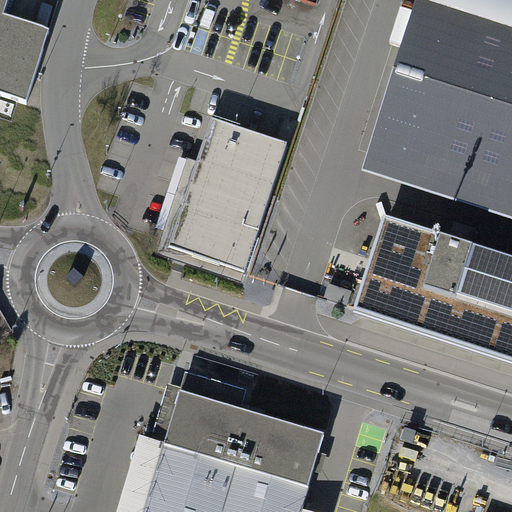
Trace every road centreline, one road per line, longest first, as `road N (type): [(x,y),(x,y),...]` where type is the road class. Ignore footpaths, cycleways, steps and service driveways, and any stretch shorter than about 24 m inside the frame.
road 1 (unclassified): [(123,299),(511,419)]
road 2 (residential): [(59,331),(6,511)]
road 3 (unclassified): [(123,299),(121,257),(89,229),(48,233),(22,263)]
